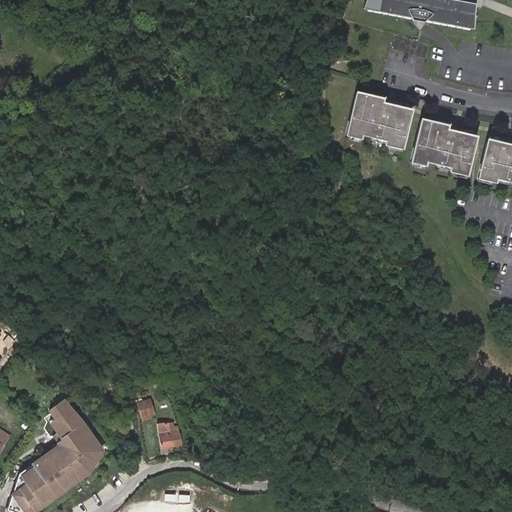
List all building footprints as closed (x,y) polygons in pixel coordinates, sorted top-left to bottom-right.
[(446,0),(365,0),(363,10),(410,18),(411,21),(423,24),(425,22),(472,30),(474,5),(446,0)] [(380,103),(355,97),(345,139),(358,142),(359,138),(371,140),(384,143),(383,148),(400,152),(409,114),(379,107),(380,103)] [(428,104),(419,101),(416,110),(426,113),(428,104)] [(445,130),(420,124),(410,167),(423,169),(424,165),(436,168),(449,171),(448,175),(465,179),(473,141),(444,135),(445,130)] [(511,150),(486,144),(477,182),(494,186),(495,181),(509,184),(511,185),(511,150)] [(19,353),(25,346),(19,340),(13,347),(19,353)] [(21,474),(8,509),(17,511),(33,511),(83,475),(82,473),(93,465),(102,450),(96,442),(98,440),(83,420),(63,398),(49,408),(55,416),(50,419),(58,430),(53,434),(63,447),(57,451),(56,449),(44,458),(43,457),(21,474)] [(146,418),(153,415),(158,414),(153,398),(141,402),(146,418)] [(181,430),(181,425),(177,426),(177,422),(167,423),(161,423),(161,429),(164,448),(186,444),(183,431),(181,430)] [(0,451),(9,435),(0,429),(0,451)]
